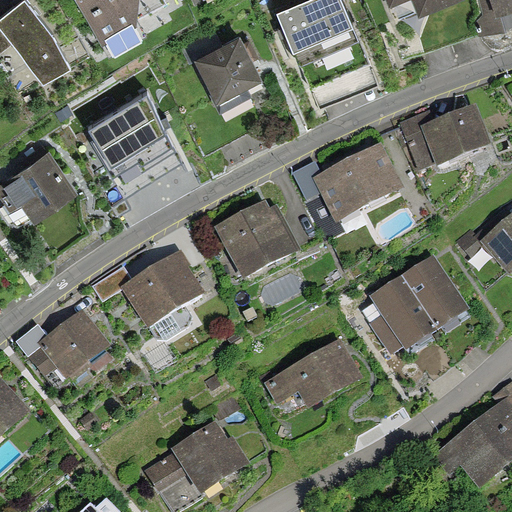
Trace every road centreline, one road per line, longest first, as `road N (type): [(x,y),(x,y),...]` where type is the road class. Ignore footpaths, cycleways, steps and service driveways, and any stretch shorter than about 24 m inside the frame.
road 1 (residential): [(0,336),(129,240),(358,118),(511,59)]
road 2 (residential): [(511,351),(422,424),(259,511)]
